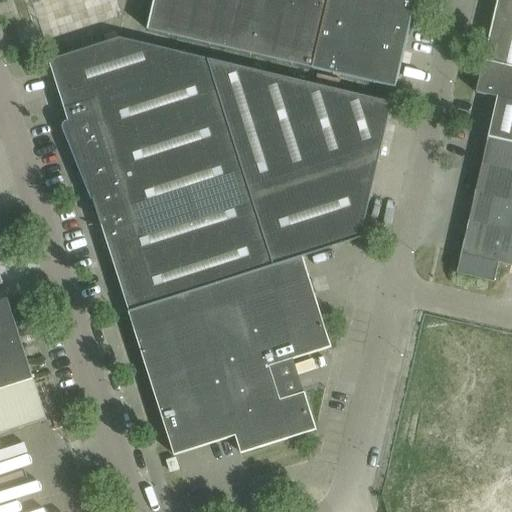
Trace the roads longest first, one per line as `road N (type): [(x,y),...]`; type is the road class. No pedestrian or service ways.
road 1 (unclassified): [(134,511),(0,78)]
road 2 (unclassified): [(393,294),(460,0)]
road 3 (unclassified): [(345,511),(393,294)]
road 4 (unclassified): [(511,321),(393,294)]
